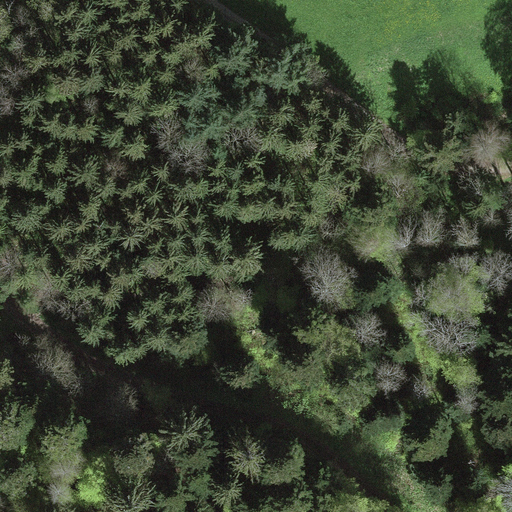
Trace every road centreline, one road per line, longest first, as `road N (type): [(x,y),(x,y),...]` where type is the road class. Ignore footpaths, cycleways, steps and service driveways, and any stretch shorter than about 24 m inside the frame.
road 1 (track): [(394,511),(317,439),(160,391),(99,362),(0,290)]
road 2 (track): [(511,165),(445,168),(208,0)]
